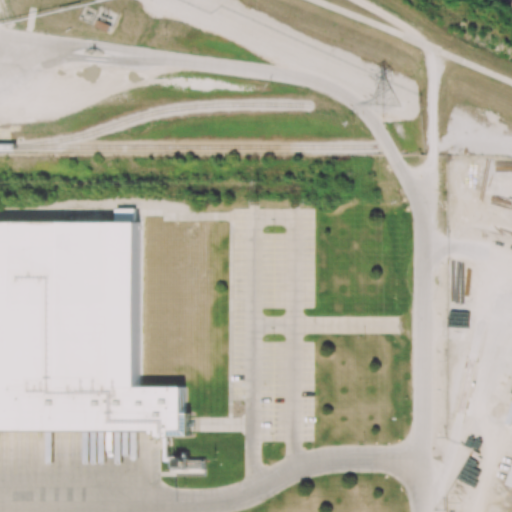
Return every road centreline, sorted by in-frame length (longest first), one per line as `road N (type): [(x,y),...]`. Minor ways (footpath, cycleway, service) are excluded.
road 1 (residential): [(419,186),(367,116),(310,81),(0,36)]
road 2 (residential): [(422,511),(419,186)]
